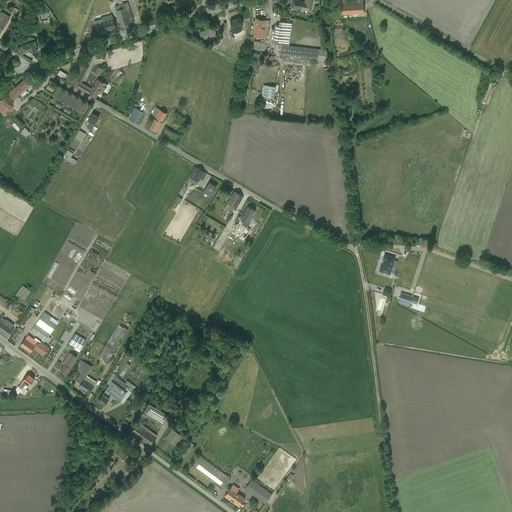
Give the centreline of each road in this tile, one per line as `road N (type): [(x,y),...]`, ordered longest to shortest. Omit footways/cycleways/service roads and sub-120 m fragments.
road 1 (unclassified): [(511,281),(426,250),(345,246),(34,66)]
road 2 (unclassified): [(0,339),(231,511)]
road 3 (track): [(352,246),(391,511)]
road 4 (tertiary): [(243,0),(34,66)]
road 5 (unclassified): [(511,77),(377,0)]
